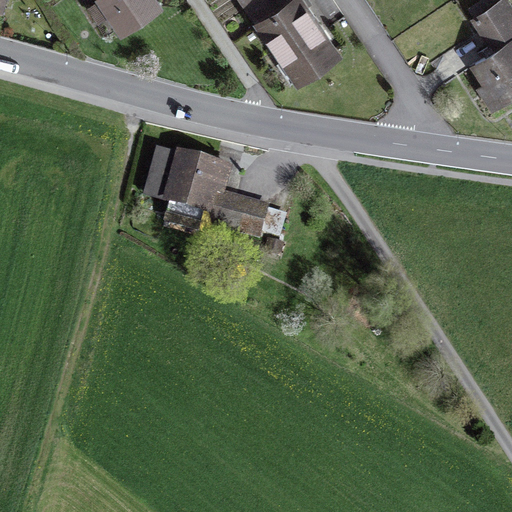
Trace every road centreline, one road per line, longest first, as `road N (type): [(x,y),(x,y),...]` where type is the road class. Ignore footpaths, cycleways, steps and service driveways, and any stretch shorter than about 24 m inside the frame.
road 1 (track): [(141,95),(36,511)]
road 2 (track): [(511,457),(307,133)]
road 3 (secondary): [(275,128),(0,56)]
road 4 (residential): [(346,0),(444,150)]
road 5 (secondary): [(444,150),(275,128)]
road 6 (residential): [(200,0),(275,128)]
